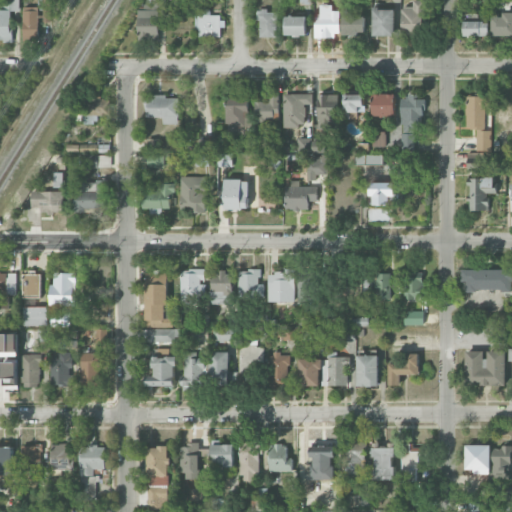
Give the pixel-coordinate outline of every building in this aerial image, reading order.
[(0,2),(0,41),(11,41),(12,11),(19,11),(18,0),(10,0),(11,3),(0,2)] [(42,9),(42,22),(51,22),(49,0),(37,0),(38,10),(42,9)] [(160,39),(160,17),(168,17),(167,0),(147,0),(148,10),(138,10),(138,39),(160,39)] [(413,7),(401,7),(401,35),(424,35),(424,0),(413,0),(413,7)] [(332,5),(320,5),(320,15),(315,15),(315,38),(339,38),(340,11),(332,11),(332,5)] [(23,40),(38,40),(38,21),(41,21),(42,8),(23,8),(23,40)] [(202,37),(221,37),(221,24),(221,15),(210,15),(210,9),(196,9),(196,30),(201,30),(202,37)] [(394,9),(373,9),(373,36),(394,36),(394,9)] [(278,11),(259,11),(259,37),(278,37),(278,11)] [(511,12),(502,13),(502,15),(491,16),(492,36),(511,35),(511,12)] [(285,36),(306,36),(306,16),(285,16),(285,36)] [(342,34),(364,34),(364,16),(342,16),(342,34)] [(489,22),(464,22),(464,36),(489,36),(489,22)] [(284,127),(306,127),(306,104),(313,104),(313,94),(284,94),(284,127)] [(338,95),(318,94),(317,130),(338,130),(338,95)] [(364,107),(364,94),(345,94),(344,118),(358,119),(358,107),(364,107)] [(395,116),(395,94),(372,94),(373,117),(395,116)] [(477,151),(491,150),(491,130),(485,130),(485,109),(490,109),(490,95),(466,95),(467,128),(477,128),(477,151)] [(255,101),(255,120),(278,121),(279,96),(268,96),(268,102),(255,101)] [(402,96),(402,131),(423,131),(423,99),(416,99),(416,96),(402,96)] [(179,97),(146,97),(145,118),(163,118),(163,124),(178,124),(179,97)] [(99,116),(109,116),(110,98),(87,98),(87,108),(83,108),(83,124),(98,124),(99,116)] [(225,125),(247,125),(248,98),(226,98),(225,125)] [(386,146),(386,131),(373,132),(373,147),(386,146)] [(159,152),(160,139),(147,138),(147,152),(159,152)] [(298,151),(311,150),(310,138),(298,138),(298,151)] [(313,153),(327,152),(326,140),(313,140),(313,153)] [(485,168),(484,153),(468,153),(468,168),(485,168)] [(148,167),(163,166),(163,154),(147,155),(148,167)] [(195,155),(196,166),(208,165),(208,154),(195,155)] [(232,167),(232,154),(218,154),(218,166),(232,167)] [(383,155),(355,154),(355,164),(383,164),(383,155)] [(98,168),(98,155),(85,155),(85,168),(98,168)] [(307,158),(307,180),(317,179),(316,174),(327,174),(326,157),(307,158)] [(206,177),(182,176),(181,212),(205,213),(206,177)] [(470,210),(490,210),(489,201),(486,201),(486,194),(496,194),(495,178),(470,178),(470,210)] [(225,209),(248,209),(248,180),(224,180),(225,209)] [(103,211),(103,181),(85,181),(84,186),(75,186),(75,211),(103,211)] [(371,204),(397,205),(398,183),(371,182),(371,204)] [(172,212),(173,183),(160,183),(160,189),(144,188),(143,208),(150,209),(150,211),(172,212)] [(286,210),(309,209),(309,202),(318,201),(318,187),(300,187),(300,183),(285,183),(286,210)] [(63,191),(33,191),(32,207),(41,207),(41,213),(63,213),(63,191)] [(204,269),(181,269),(182,304),(188,304),(188,297),(205,297),(204,269)] [(511,269),(463,269),(463,282),(468,282),(468,290),(511,290),(511,269)] [(40,270),(23,271),(23,297),(40,297),(40,270)] [(261,270),(240,270),(240,298),(264,298),(264,284),(260,284),(261,270)] [(231,304),(232,271),(212,271),(211,304),(231,304)] [(0,294),(16,294),(16,273),(0,272),(0,294)] [(269,302),(295,302),(295,272),(269,273),(269,302)] [(76,306),(76,273),(54,273),(54,284),(51,284),(50,305),(76,306)] [(146,319),(168,319),(168,274),(146,273),(146,319)] [(390,299),(391,273),(376,273),(376,298),(390,299)] [(404,300),(422,300),(423,273),(405,273),(404,300)] [(311,304),(312,282),(299,281),(299,303),(311,304)] [(48,306),(24,307),(24,326),(48,325),(48,306)] [(71,313),(52,313),(52,326),(71,327),(71,313)] [(423,326),(423,314),(407,314),(407,326),(423,326)] [(191,335),(199,337),(199,336),(206,339),(209,330),(194,325),(191,335)] [(38,341),(49,341),(49,330),(38,329),(38,341)] [(97,343),(108,343),(108,329),(96,329),(97,343)] [(177,329),(147,329),(147,342),(177,342),(177,329)] [(214,340),(231,341),(232,329),(215,329),(214,340)] [(278,339),(297,340),(297,329),(278,329),(278,339)] [(18,334),(0,333),(0,352),(18,353),(18,334)] [(240,372),(265,372),(264,346),(240,346),(240,372)] [(505,386),(506,351),(486,351),(465,351),(465,385),(505,386)] [(183,390),(204,390),(204,358),(197,358),(197,352),(184,352),(183,390)] [(229,385),(230,352),(214,352),(213,385),(229,385)] [(72,353),(51,354),(53,386),(73,385),(72,353)] [(100,353),(81,353),(82,387),(104,387),(103,376),(101,376),(100,353)] [(289,353),(271,354),(272,387),(290,386),(289,353)] [(390,385),(401,385),(401,375),(419,375),(419,353),(404,353),(404,363),(389,364),(390,385)] [(22,355),(23,387),(41,387),(40,354),(22,355)] [(357,356),(358,387),(379,386),(378,355),(357,356)] [(176,357),(154,356),(154,376),(147,376),(147,386),(176,386),(176,357)] [(299,357),(299,385),(321,386),(321,385),(348,386),(348,359),(299,357)] [(4,389),(18,389),(19,360),(5,359),(4,389)] [(364,440),(342,441),(343,475),(365,474),(364,440)] [(199,443),(181,442),(181,467),(186,467),(186,479),(199,479),(200,457),(207,457),(208,449),(199,449),(199,443)] [(260,472),(260,442),(240,443),(241,481),(253,481),(253,472),(260,472)] [(52,470),(73,469),(72,444),(52,444),(52,470)] [(234,444),(211,444),(211,462),(224,462),(224,467),(234,467),(234,444)] [(292,471),(292,457),(287,457),(287,444),(270,444),(270,471),(292,471)] [(394,480),(394,444),(374,444),(373,480),(394,480)] [(23,445),(24,472),(43,471),(42,445),(23,445)] [(312,480),(334,479),(333,445),(311,446),(312,480)] [(474,474),(491,474),(491,445),(466,445),(466,470),(474,470),(474,474)] [(14,447),(0,446),(0,474),(13,475),(14,447)] [(105,469),(104,446),(81,446),(82,491),(97,491),(97,469),(105,469)] [(147,447),(147,508),(169,508),(169,446),(147,447)] [(511,448),(511,446),(492,447),(493,478),(511,477),(511,448)] [(402,450),(403,482),(419,481),(418,450),(402,450)]
